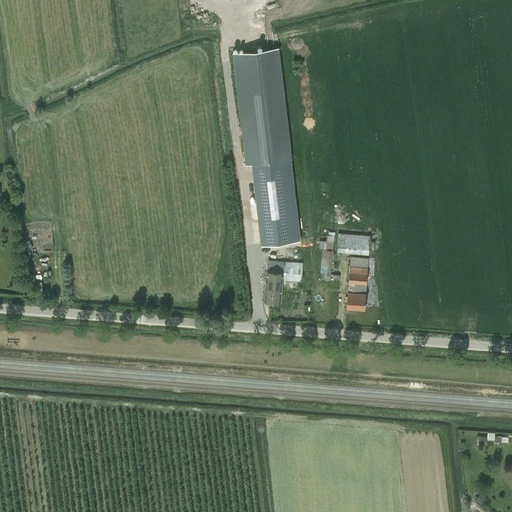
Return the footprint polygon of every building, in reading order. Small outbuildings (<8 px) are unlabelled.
[(233,53),(246,163),(250,162),(289,158),(277,48),(233,53)] [(297,226),(258,231),(260,244),(298,240),(297,226)] [(338,233),(337,250),(369,253),(369,248),(373,249),(374,242),(370,242),(370,235),(338,233)] [(323,248),(321,272),(324,273),(324,279),(333,280),(334,278),(340,278),(340,274),(330,273),(332,249),(323,248)] [(350,256),(347,292),(346,307),(348,307),(348,311),(355,312),(355,308),(365,309),(368,258),(350,256)] [(266,272),(264,300),(281,302),(282,279),(301,281),(302,262),(268,260),(267,271),(266,272)] [(480,493),(476,500),(483,505),(488,499),(480,493)]
